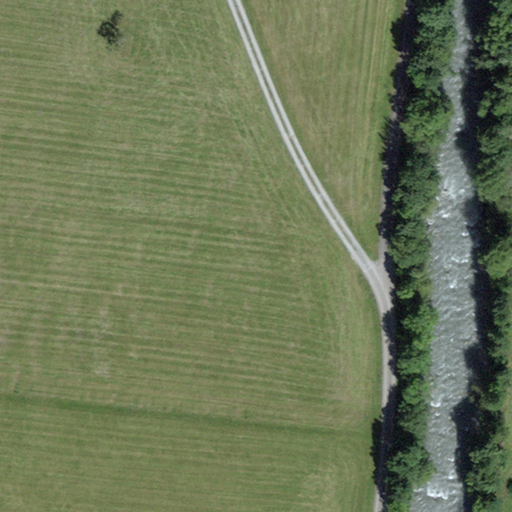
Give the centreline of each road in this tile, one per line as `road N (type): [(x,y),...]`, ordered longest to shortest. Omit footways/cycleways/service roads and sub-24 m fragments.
road 1 (unclassified): [(384,511),(393,159),(412,0)]
road 2 (track): [(388,292),(323,202),(234,0)]
